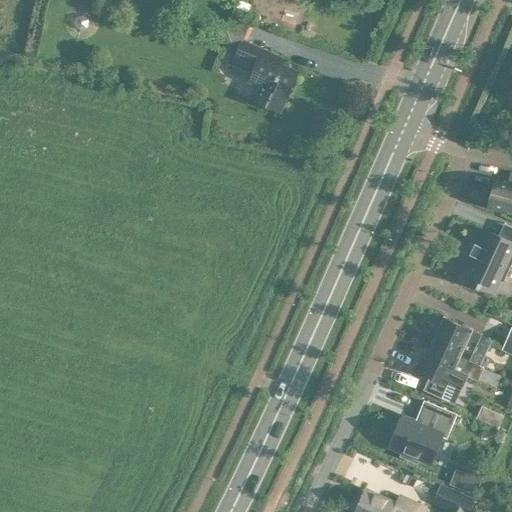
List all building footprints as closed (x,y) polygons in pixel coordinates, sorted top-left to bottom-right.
[(281,62),(284,56),(240,37),(229,58),(253,67),(246,79),(259,85),(254,98),(279,109),(297,69),(281,62)] [(511,180),(496,176),(489,204),(511,209),(511,180)] [(511,247),(511,238),(485,226),(478,242),(474,240),(468,251),(473,253),(462,275),(477,282),(476,283),(478,284),(479,283),(492,289),(498,277),(502,279),(509,262),(506,260),(511,247)] [(444,315),(431,343),(468,360),(480,332),(444,315)] [(511,325),(502,344),(511,348),(511,325)] [(468,360),(431,343),(418,370),(427,374),(421,388),(447,400),(460,373),(477,381),(484,366),(468,360)] [(400,411),(387,440),(426,458),(438,432),(443,434),(453,411),(423,397),(414,417),(400,411)] [(476,417),(497,427),(503,414),(481,404),(476,417)] [(466,471),(460,486),(474,492),(481,477),(466,471)] [(439,482),(431,501),(436,503),(455,511),(467,511),(474,498),(439,482)] [(365,488),(354,511),(417,511),(421,504),(398,494),(395,501),(365,488)] [(479,498),(475,504),(486,510),(489,503),(479,498)]
